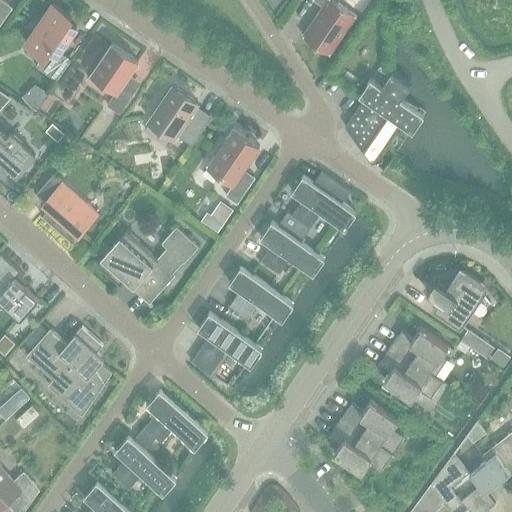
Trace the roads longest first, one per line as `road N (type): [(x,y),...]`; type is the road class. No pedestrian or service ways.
road 1 (residential): [(155,352),(303,134)]
road 2 (residential): [(266,440),(394,255),(422,233)]
road 3 (residential): [(303,134),(108,0)]
road 4 (residential): [(155,352),(0,216)]
road 5 (residential): [(45,511),(155,352)]
road 6 (residential): [(318,143),(323,110),(251,0)]
road 7 (residential): [(511,135),(469,77),(431,0)]
road 8 (residential): [(260,447),(155,352)]
road 9 (residential): [(422,233),(402,203),(318,143)]
